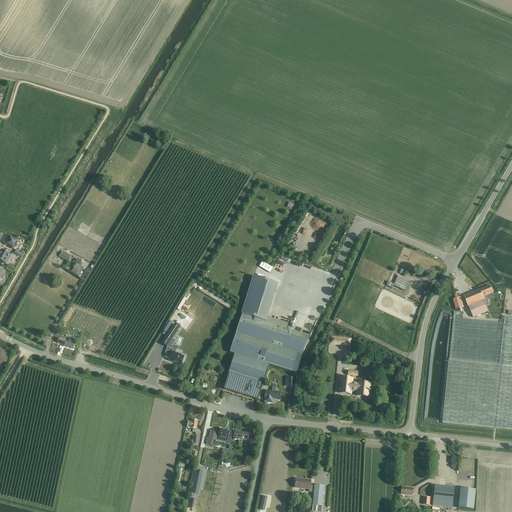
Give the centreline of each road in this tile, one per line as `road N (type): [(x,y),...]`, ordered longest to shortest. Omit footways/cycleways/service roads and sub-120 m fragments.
road 1 (unclassified): [(409,433),(423,328),(511,166)]
road 2 (unclassified): [(264,421),(56,360),(3,336)]
road 3 (unclassified): [(409,433),(264,421)]
